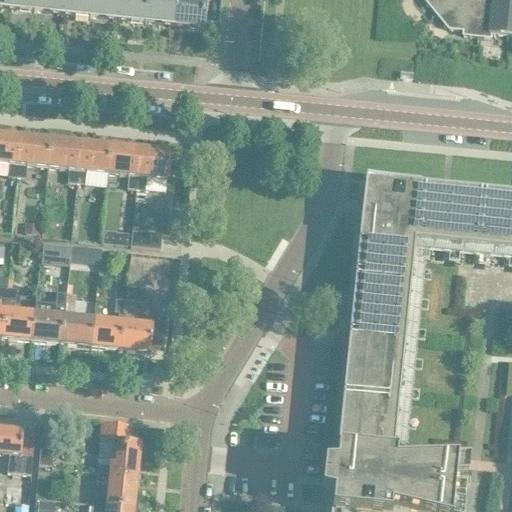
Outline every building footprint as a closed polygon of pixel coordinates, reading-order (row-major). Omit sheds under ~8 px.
[(6,0),(6,10),(33,13),(34,0),(6,0)] [(34,0),(33,13),(62,16),(63,0),(34,0)] [(63,0),(62,16),(89,18),(90,0),(63,0)] [(117,21),(119,0),(90,0),(89,18),(117,21)] [(119,0),(117,21),(145,24),(147,0),(119,0)] [(147,0),(145,24),(173,27),(175,0),(147,0)] [(175,0),(173,27),(201,30),(204,0),(175,0)] [(511,0),(422,0),(449,31),(463,33),(462,37),(491,40),(492,35),(511,37),(511,0)] [(0,165),(9,167),(8,173),(6,173),(5,179),(16,180),(20,141),(7,139),(7,138),(0,136),(0,165)] [(20,141),(16,180),(27,181),(28,175),(25,175),(26,168),(47,171),(50,142),(33,140),(33,142),(20,141)] [(50,142),(47,171),(69,173),(68,179),(65,179),(65,185),(76,186),(80,147),(67,146),(67,144),(50,142)] [(80,147),(76,186),(87,188),(88,181),(85,181),(86,175),(107,177),(110,148),(94,146),(93,148),(80,147)] [(110,148),(107,177),(128,179),(127,185),(125,185),(124,190),(135,191),(139,153),(130,152),(130,150),(110,148)] [(139,153),(135,191),(166,194),(167,182),(170,154),(169,154),(153,153),(153,154),(139,153)] [(450,511),(454,476),(413,472),(390,473),(412,257),(413,246),(511,256),(511,203),(510,203),(480,200),(450,197),(420,194),(366,189),(360,250),(357,280),(354,310),(351,339),(348,369),(345,399),(342,429),(339,459),(336,489),(333,511),(450,511)] [(24,225),(24,235),(38,236),(39,226),(24,225)] [(129,248),(159,252),(161,236),(131,233),(129,248)] [(114,247),(126,248),(127,236),(115,235),(114,247)] [(62,248),(60,268),(68,268),(70,249),(62,248)] [(147,299),(147,290),(155,290),(156,255),(123,254),(122,279),(133,280),(133,299),(147,299)] [(511,269),(492,270),(493,299),(511,298),(511,269)] [(15,291),(5,290),(4,303),(0,340),(30,343),(33,315),(9,313),(10,304),(14,304),(15,291)] [(59,346),(62,319),(65,295),(55,294),(53,317),(33,315),(30,343),(59,346)] [(74,296),(65,295),(62,319),(59,346),(89,349),(92,322),(68,319),(69,310),(73,310),(74,296)] [(122,315),(124,302),(114,301),(113,314),(122,315)] [(131,326),(133,303),(124,302),(122,315),(121,325),(118,352),(148,355),(149,346),(162,347),(165,319),(152,317),(151,328),(131,326)] [(92,322),(89,349),(118,352),(121,325),(92,322)] [(96,474),(134,478),(135,468),(137,468),(139,447),(128,446),(130,429),(101,426),(96,474)] [(30,478),(32,458),(21,457),(23,434),(0,432),(0,455),(7,456),(5,476),(30,478)] [(40,437),(37,467),(50,468),(53,439),(40,437)] [(104,506),(133,510),(135,490),(133,490),(134,478),(96,474),(87,473),(86,482),(95,483),(95,485),(100,486),(100,483),(106,484),(104,506)] [(48,511),(50,504),(38,503),(36,511),(48,511)]
